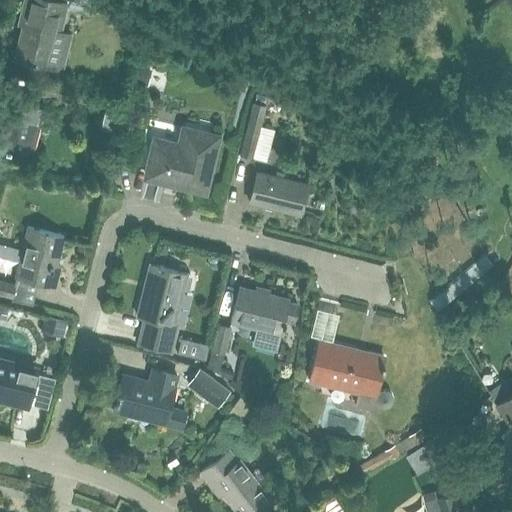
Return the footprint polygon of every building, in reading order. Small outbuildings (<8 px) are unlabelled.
[(28,63),(36,65),(45,68),(45,66),(62,70),(71,35),(59,32),(66,3),(54,0),(25,0),(19,23),(24,24),(15,58),(29,61),(28,63)] [(140,66),(136,81),(145,84),(149,68),(140,66)] [(164,97),(180,101),(184,82),(168,78),(164,97)] [(41,93),(68,100),(71,86),(44,80),(41,93)] [(0,146),(10,149),(23,153),(30,155),(39,122),(43,104),(21,99),(2,94),(0,101),(0,112),(3,114),(0,123),(0,146)] [(264,106),(266,97),(257,95),(254,104),(256,104),(264,106)] [(251,157),(264,106),(256,104),(252,103),(240,154),(251,157)] [(271,113),(260,168),(287,173),(294,139),(278,136),(282,115),(271,113)] [(204,190),(209,170),(218,136),(193,130),(189,147),(155,139),(146,175),(204,190)] [(300,213),(305,194),(307,184),(256,172),(249,201),(300,213)] [(20,261),(16,275),(56,285),(60,267),(56,266),(63,236),(28,227),(23,249),(20,261)] [(0,243),(0,255),(20,261),(23,249),(0,243)] [(180,292),(181,292),(186,273),(164,267),(164,266),(160,265),(159,266),(151,264),(145,290),(143,289),(137,315),(144,317),(138,343),(171,351),(177,325),(172,323),(180,292)] [(0,294),(12,297),(15,285),(0,281),(0,294)] [(240,286),(231,321),(256,327),(252,344),(276,350),(283,319),(294,321),(298,303),(288,300),(289,298),(240,286)] [(67,319),(45,313),(43,313),(39,326),(41,327),(40,331),(62,337),(67,319)] [(218,373),(223,352),(229,326),(218,323),(207,369),(218,373)] [(380,390),(376,389),(384,357),(358,350),(359,349),(331,342),(319,339),(309,380),(323,383),(325,378),(358,386),(357,388),(358,388),(355,404),(380,410),(381,407),(384,407),(389,406),(392,402),(393,398),(392,393),(389,390),(384,389),(380,390)] [(194,343),(184,349),(192,363),(202,358),(194,343)] [(0,396),(28,403),(37,370),(0,360),(0,396)] [(176,373),(172,372),(153,367),(150,381),(122,374),(113,409),(181,427),(185,411),(170,407),(175,386),(173,385),(176,373)] [(202,369),(190,385),(219,407),(231,391),(202,369)] [(511,393),(498,404),(511,423),(511,393)] [(260,429),(270,415),(259,407),(249,421),(260,429)] [(421,427),(355,466),(364,472),(389,458),(390,459),(427,437),(421,427)] [(511,427),(503,433),(509,441),(473,466),(493,493),(511,479),(511,427)] [(423,445),(434,462),(445,456),(433,438),(423,445)] [(259,507),(270,498),(239,458),(237,459),(229,448),(201,470),(219,494),(223,491),(239,511),(252,511),(255,510),(256,511),(260,509),(259,507)] [(464,511),(460,496),(458,490),(428,500),(431,511),(464,511)] [(324,511),(336,511),(344,508),(335,494),(319,504),(324,511)]
